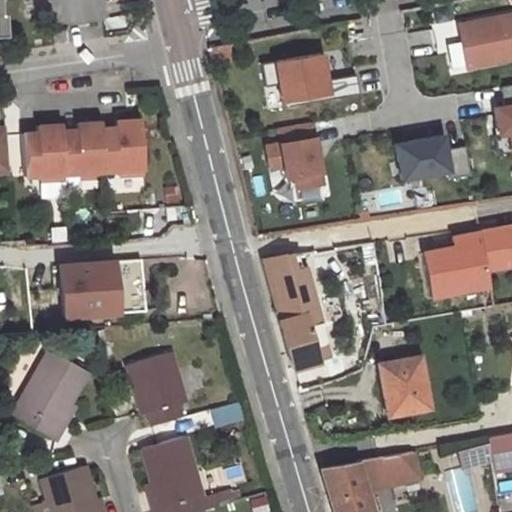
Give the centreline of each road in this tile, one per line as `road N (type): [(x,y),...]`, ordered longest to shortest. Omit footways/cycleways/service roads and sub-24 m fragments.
road 1 (secondary): [(308,511),(229,246),(180,43)]
road 2 (unknown): [(229,246),(511,215)]
road 3 (unknown): [(295,469),(511,425)]
road 4 (residential): [(0,72),(180,43)]
